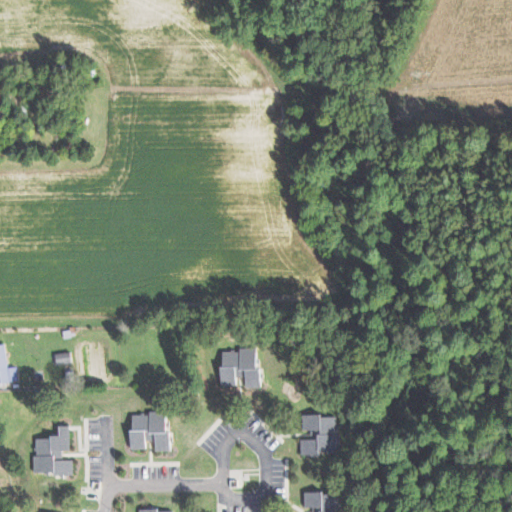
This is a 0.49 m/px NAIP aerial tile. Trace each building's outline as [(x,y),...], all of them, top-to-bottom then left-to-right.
[(19,367),(11,367),(9,344),(0,344),(0,382),(20,381),(19,367)] [(261,349),(224,350),(225,386),(244,385),(245,387),(265,387),(264,367),(262,367),(261,349)] [(175,450),(175,431),(171,432),(171,412),(133,414),(134,449),(150,449),(150,441),(157,440),(157,451),(175,450)] [(304,454),(343,453),(342,415),(304,416),(305,432),(303,432),(304,454)] [(38,472),(60,472),(60,475),(77,475),(77,458),(66,459),(66,451),(73,450),(73,426),(62,426),(63,437),(37,438),(38,472)] [(345,511),(341,511),(341,492),(307,493),(308,510),(316,510),(316,511),(345,511)]
